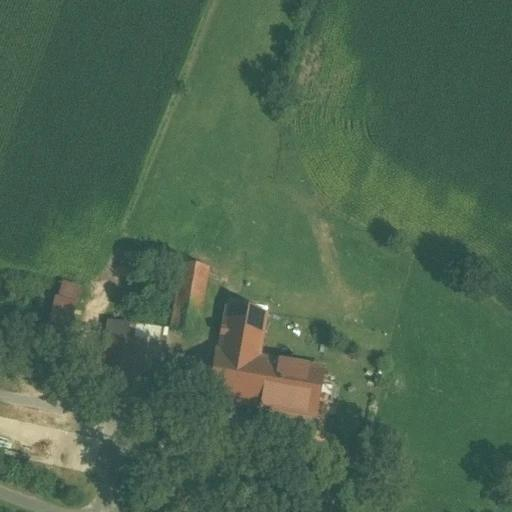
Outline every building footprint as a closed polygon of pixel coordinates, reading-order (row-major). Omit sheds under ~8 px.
[(183,266),(171,334),(195,338),(208,270),(183,266)] [(53,281),(33,349),(55,356),(75,288),(53,281)] [(218,355),(216,355),(208,403),(251,410),(259,362),(267,317),(225,310),(218,355)] [(167,334),(129,327),(126,343),(165,350),(167,334)] [(165,350),(126,343),(116,402),(155,409),(165,350)] [(322,372),(259,362),(251,410),(314,420),(322,372)] [(185,464),(161,458),(157,474),(181,479),(185,464)]
